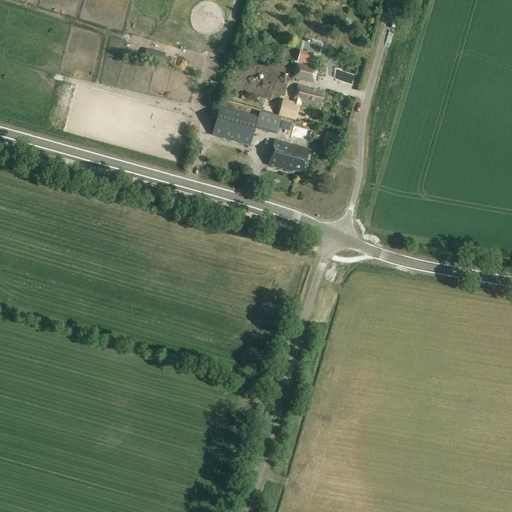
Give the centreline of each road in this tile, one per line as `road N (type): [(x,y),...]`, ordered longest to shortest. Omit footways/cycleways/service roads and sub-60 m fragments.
road 1 (tertiary): [(336,234),(279,209),(0,131)]
road 2 (unclassified): [(327,256),(247,511)]
road 3 (unclassified): [(336,234),(358,178),(365,107),(396,0)]
road 4 (tertiary): [(511,283),(378,254),(336,234)]
